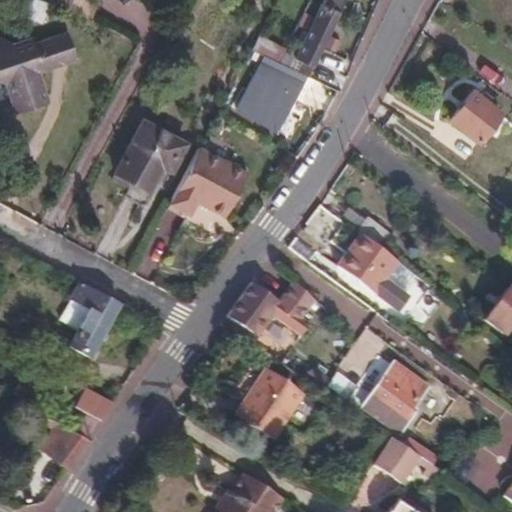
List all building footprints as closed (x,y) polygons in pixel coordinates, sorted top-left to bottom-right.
[(58,0),(57,2),(92,17),(98,0),(58,0)] [(322,45),(344,0),(326,0),(308,38),(322,45)] [(17,45),(5,38),(0,48),(0,77),(9,83),(18,113),(51,104),(41,73),(80,62),(72,34),(38,44),(37,39),(17,45)] [(278,62),(285,48),(261,35),(253,51),(267,57),(278,62)] [(279,128),(308,76),(307,75),(296,70),(278,62),(267,57),(239,106),(279,128)] [(303,57),(296,70),(307,75),(314,62),(303,57)] [(475,90),(452,119),(479,141),(503,111),(475,90)] [(143,121),(116,172),(149,189),(161,165),(173,170),(187,143),(143,121)] [(200,147),(170,204),(190,214),(198,200),(226,215),(248,173),(200,147)] [(323,211),(294,250),(309,261),(338,222),(323,211)] [(359,232),(361,235),(379,247),(389,231),(370,217),(359,232)] [(386,279),(399,262),(379,247),(361,235),(338,267),(399,310),(409,296),(386,279)] [(280,302),(260,288),(251,283),(229,316),(257,335),(272,315),(303,336),(312,324),(302,317),(314,301),(295,281),(280,302)] [(119,304),(98,293),(78,283),(59,318),(79,329),(70,345),(91,356),(119,304)] [(511,286),(487,319),(505,332),(511,322),(511,286)] [(34,356),(13,398),(30,407),(51,366),(34,356)] [(345,361),(329,386),(348,399),(365,373),(345,361)] [(396,363),(366,408),(400,431),(415,410),(413,406),(427,385),(396,363)] [(267,371),(236,416),(275,442),(305,396),(267,371)] [(102,420),(113,402),(85,388),(75,405),(102,420)] [(69,467),(90,439),(60,424),(43,449),(69,467)] [(403,437),(398,442),(420,457),(429,463),(433,457),(403,437)] [(398,442),(392,439),(374,466),(401,484),(417,460),(420,457),(398,442)] [(420,457),(417,460),(428,468),(431,465),(429,463),(420,457)] [(435,481),(440,472),(431,465),(428,468),(424,473),(435,481)] [(275,511),(283,500),(243,475),(232,493),(223,507),(218,504),(213,511),(275,511)] [(511,477),(500,494),(511,502),(511,477)] [(227,491),(218,504),(223,507),(232,493),(227,491)] [(412,511),(396,501),(389,511),(385,511),(384,511),(412,511)]
